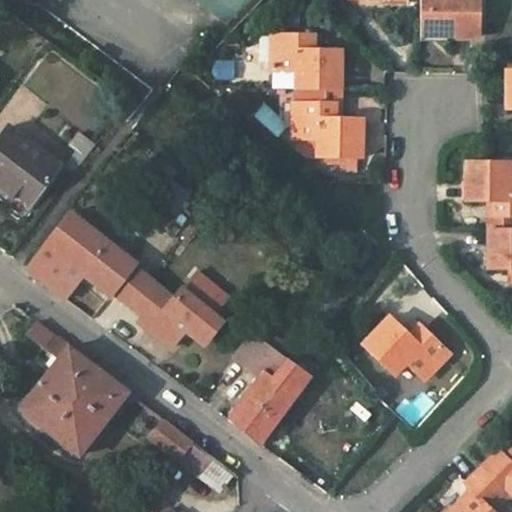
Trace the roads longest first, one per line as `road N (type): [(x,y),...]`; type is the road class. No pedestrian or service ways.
road 1 (residential): [(0,283),(314,511)]
road 2 (residential): [(511,362),(411,239),(414,92)]
road 3 (residential): [(377,511),(511,374)]
